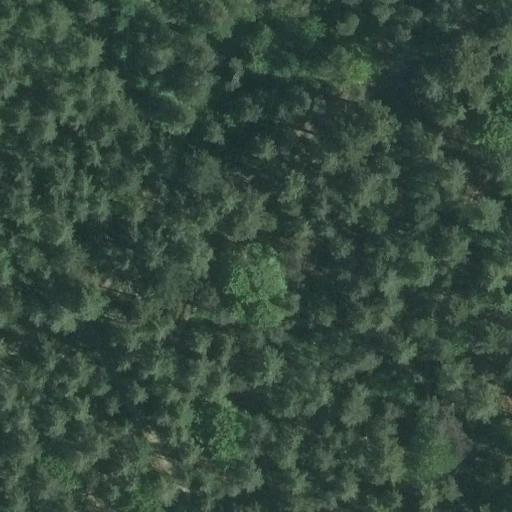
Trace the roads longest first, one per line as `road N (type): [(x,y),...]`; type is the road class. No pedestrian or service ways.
road 1 (track): [(502,0),(0,355)]
road 2 (track): [(195,511),(72,304)]
